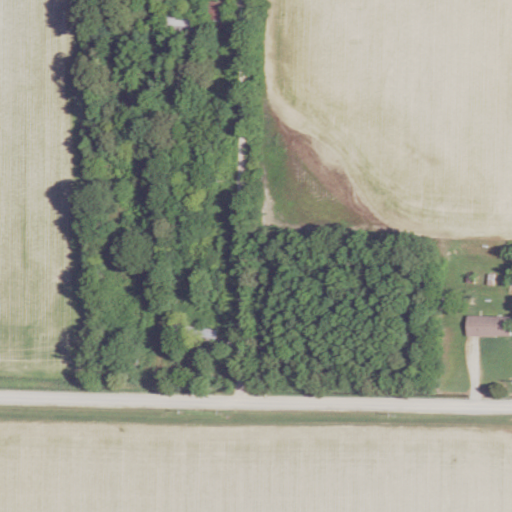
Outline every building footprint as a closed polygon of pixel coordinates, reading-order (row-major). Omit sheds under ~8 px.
[(226,0),(203,0),(203,20),(226,20),(226,0)] [(163,32),(195,32),(195,14),(170,14),(170,13),(163,13),(163,32)] [(124,88),(125,107),(134,107),(134,88),(124,88)] [(510,336),(510,316),(466,315),(466,347),(470,347),(470,336),(510,336)] [(215,328),(171,324),(171,333),(214,338),(215,328)]
